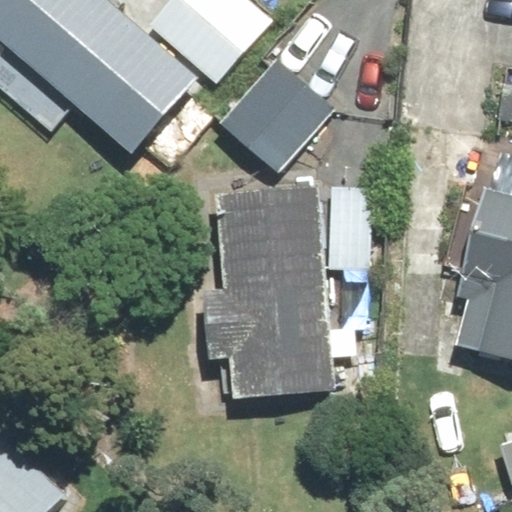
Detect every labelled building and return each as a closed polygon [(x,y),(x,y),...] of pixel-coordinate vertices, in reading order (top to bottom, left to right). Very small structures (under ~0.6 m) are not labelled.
[(194,80),(100,0),(0,0),(0,89),(58,138),(82,109),(134,151),(194,80)] [(247,0),(169,0),(148,24),(218,88),(274,24),(247,0)] [(337,108),(280,59),(223,125),(279,175),(337,108)] [(511,136),(488,130),(474,178),(511,189),(511,136)] [(375,187),(331,187),(331,269),(375,268),(375,187)] [(511,195),(477,188),(458,271),(469,273),(452,345),(511,359),(511,195)] [(357,329),(322,329),(318,192),(219,196),(222,286),(197,287),(201,358),(226,357),(226,397),(325,393),(323,355),(357,352),(357,329)] [(0,511),(48,511),(64,496),(0,435),(0,511)] [(511,440),(498,445),(511,486),(511,440)]
